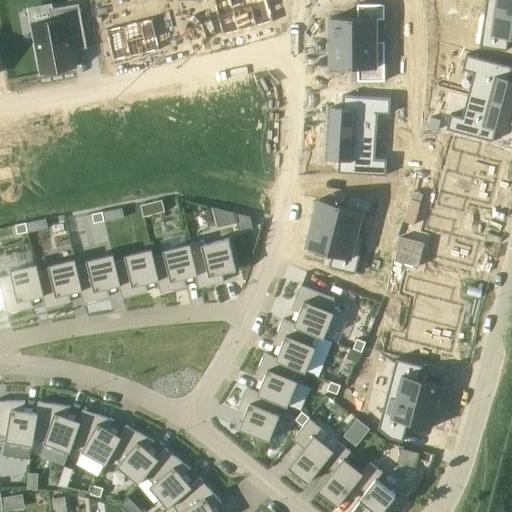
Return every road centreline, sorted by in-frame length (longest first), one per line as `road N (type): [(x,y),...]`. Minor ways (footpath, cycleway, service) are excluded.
road 1 (residential): [(0,105),(300,43)]
road 2 (residential): [(250,307),(283,215),(300,43)]
road 3 (residential): [(250,307),(0,343)]
road 4 (residential): [(440,511),(511,276)]
road 5 (residential): [(0,364),(81,375),(187,420)]
road 6 (residential): [(187,420),(305,511)]
road 7 (residential): [(187,420),(250,307)]
